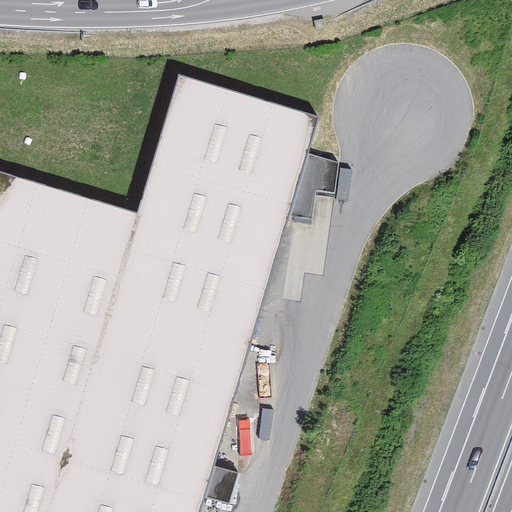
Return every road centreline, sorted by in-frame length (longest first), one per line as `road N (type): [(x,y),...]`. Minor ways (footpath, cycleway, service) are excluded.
road 1 (secondary): [(0,8),(107,12),(193,0)]
road 2 (motorway): [(511,371),(459,511)]
